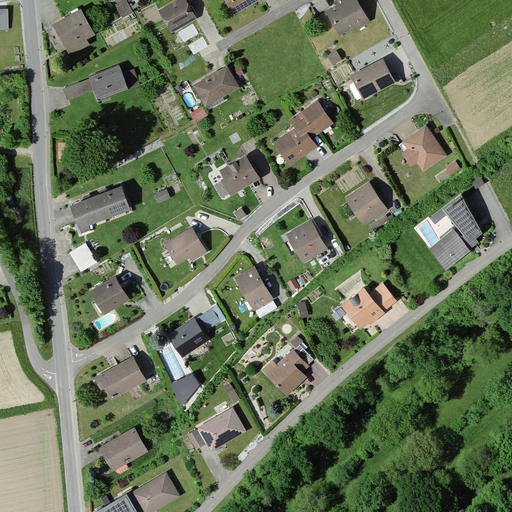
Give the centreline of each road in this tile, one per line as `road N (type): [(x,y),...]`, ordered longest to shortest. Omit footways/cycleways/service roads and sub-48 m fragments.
road 1 (residential): [(385,0),(423,76),(415,110),(265,214),(197,290),(63,372)]
road 2 (residential): [(206,511),(312,403),(511,245)]
road 3 (unclassified): [(27,0),(63,372)]
road 4 (unclassified): [(63,372),(76,511)]
